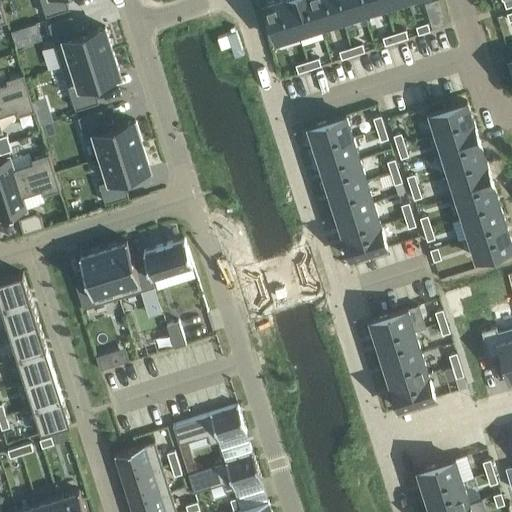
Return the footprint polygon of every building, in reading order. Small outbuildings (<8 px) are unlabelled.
[(41,0),(46,14),(69,7),(66,0),(41,0)] [(287,0),(271,0),(264,2),(276,39),(298,32),(287,0)] [(287,0),(298,32),(320,25),(311,0),(287,0)] [(335,0),(311,0),(320,25),(342,18),(335,0)] [(359,0),(335,0),(342,18),(363,11),(359,0)] [(383,0),(359,0),(363,11),(385,4),(383,0)] [(72,15),(48,22),(62,65),(112,49),(105,25),(89,30),(87,25),(76,28),(72,15)] [(442,15),(430,19),(433,26),(444,23),(442,15)] [(427,22),(416,25),(418,33),(430,29),(427,22)] [(11,30),(16,44),(25,41),(21,27),(11,30)] [(405,29),(394,32),(396,40),(408,36),(405,29)] [(394,32),(383,36),(385,44),(396,40),(394,32)] [(362,43),(350,46),(353,54),(364,50),(362,43)] [(350,46),(339,50),(341,57),(353,54),(350,46)] [(112,49),(62,65),(76,108),(98,101),(94,87),(106,83),(104,78),(120,73),(112,49)] [(329,79),(377,62),(374,52),(325,68),(329,79)] [(318,56),(307,60),(309,68),(321,64),(318,56)] [(307,60),(296,64),(298,71),(309,68),(307,60)] [(0,100),(29,91),(24,73),(6,78),(8,83),(0,85),(0,100)] [(29,91),(0,100),(0,129),(1,130),(0,127),(0,115),(16,110),(18,115),(21,114),(35,110),(29,91)] [(467,100),(430,112),(437,133),(473,121),(467,100)] [(50,109),(36,113),(39,122),(52,117),(50,109)] [(101,109),(78,116),(84,135),(94,133),(101,156),(142,143),(142,141),(136,121),(135,121),(135,119),(119,124),(117,119),(105,122),(101,109)] [(346,113),(309,125),(316,147),(353,136),(346,113)] [(381,114),(373,117),(377,128),(384,126),(381,114)] [(473,121),(437,133),(443,153),(480,142),(474,121),(473,121)] [(384,126),(377,128),(380,140),(388,137),(384,126)] [(401,132),(394,134),(397,146),(405,143),(401,132)] [(6,134),(0,135),(0,144),(9,141),(6,134)] [(353,136),(316,147),(323,169),(360,158),(353,136)] [(9,141),(0,144),(0,152),(11,149),(9,141)] [(480,142),(443,153),(450,174),(487,162),(480,142)] [(109,179),(99,182),(106,202),(128,195),(124,181),(136,177),(134,172),(150,167),(142,143),(101,156),(109,179)] [(405,143),(397,146),(401,157),(409,155),(405,143)] [(9,156),(0,158),(0,188),(55,171),(49,152),(42,154),(31,158),(29,153),(29,151),(10,157),(9,156)] [(360,158),(323,169),(330,191),(366,179),(360,158)] [(394,158),(387,160),(391,172),(398,169),(394,158)] [(487,162),(450,174),(456,195),(493,183),(487,162)] [(398,169),(391,172),(394,183),(402,181),(398,169)] [(55,171),(0,188),(0,217),(26,209),(22,196),(24,195),(41,190),(43,195),(60,189),(55,171)] [(415,173),(407,175),(411,187),(418,184),(415,173)] [(366,179),(330,191),(337,213),(373,201),(366,179)] [(493,183),(456,195),(463,215),(500,204),(493,183)] [(418,184),(411,187),(414,198),(422,196),(418,184)] [(373,201),(337,213),(344,234),(380,223),(373,201)] [(408,201),(401,204),(404,215),(412,213),(408,201)] [(500,204),(463,215),(470,236),(506,224),(500,204)] [(35,211),(18,216),(22,227),(23,232),(27,231),(44,225),(41,214),(35,211)] [(412,213),(404,215),(408,227),(416,224),(412,213)] [(428,214),(420,217),(424,228),(431,226),(428,214)] [(380,223),(344,234),(351,257),(388,245),(380,223)] [(511,242),(506,224),(470,236),(476,257),(511,245),(511,242)] [(431,226),(424,228),(425,233),(427,239),(435,237),(431,226)] [(185,237),(143,250),(146,257),(147,262),(151,275),(153,274),(191,262),(193,262),(185,237)] [(127,238),(103,246),(119,296),(154,285),(151,275),(147,262),(135,266),(127,238)] [(119,296),(103,246),(79,253),(88,281),(76,285),(83,307),(119,296)] [(438,246),(430,248),(434,260),(441,257),(438,246)] [(0,278),(0,301),(1,306),(31,297),(22,272),(0,278)] [(9,331),(39,322),(31,297),(1,306),(9,331)] [(407,307),(371,318),(378,341),(414,329),(407,307)] [(442,308),(435,310),(438,322),(446,319),(442,308)] [(186,342),(179,319),(167,323),(174,346),(186,342)] [(446,319),(438,322),(442,333),(450,331),(446,319)] [(46,347),(39,322),(9,331),(17,356),(46,347)] [(496,325),(482,329),(489,354),(501,351),(509,379),(511,378),(511,324),(497,329),(496,325)] [(414,329),(378,341),(385,363),(421,351),(414,329)] [(17,356),(25,381),(54,372),(46,347),(17,356)] [(421,351),(385,363),(392,384),(428,373),(421,351)] [(456,351),(449,354),(452,365),(460,363),(456,351)] [(111,365),(107,352),(96,355),(100,369),(111,365)] [(460,363),(452,365),(456,377),(464,374),(460,363)] [(25,381),(33,406),(62,397),(54,372),(25,381)] [(428,373),(392,384),(399,407),(435,395),(428,373)] [(62,397),(33,406),(41,431),(70,422),(62,397)] [(179,443),(208,434),(210,442),(219,439),(246,431),(238,403),(173,424),(179,443)] [(9,426),(6,414),(0,415),(0,422),(2,428),(9,426)] [(42,446),(54,442),(51,435),(40,438),(42,446)] [(114,452),(123,478),(163,465),(155,440),(114,452)] [(10,456),(21,453),(19,445),(7,449),(10,456)] [(167,451),(171,463),(178,460),(175,449),(167,451)] [(32,450),(21,453),(23,461),(34,457),(32,450)] [(262,479),(253,451),(188,472),(194,491),(223,482),(225,490),(262,479)] [(455,457),(418,469),(426,491),(462,480),(455,457)] [(490,458),(483,460),(486,472),(494,469),(490,458)] [(178,460),(171,463),(174,474),(182,472),(178,460)] [(163,465),(123,478),(130,503),(171,490),(163,465)] [(494,469),(486,472),(490,483),(498,481),(494,469)] [(462,480),(426,491),(432,511),(435,511),(469,501),(462,480)] [(57,495),(62,511),(86,511),(79,488),(57,495)] [(133,511),(177,511),(171,490),(130,503),(133,511)] [(501,492),(494,495),(497,506),(505,504),(501,492)] [(40,511),(62,511),(57,495),(37,501),(40,511)] [(230,498),(234,510),(242,508),(238,496),(230,498)] [(272,511),(268,499),(265,500),(242,508),(234,510),(227,511),(272,511)] [(40,511),(37,501),(15,508),(16,511),(40,511)] [(199,508),(197,501),(186,504),(188,511),(199,508)] [(472,511),(469,501),(435,511),(472,511)]
